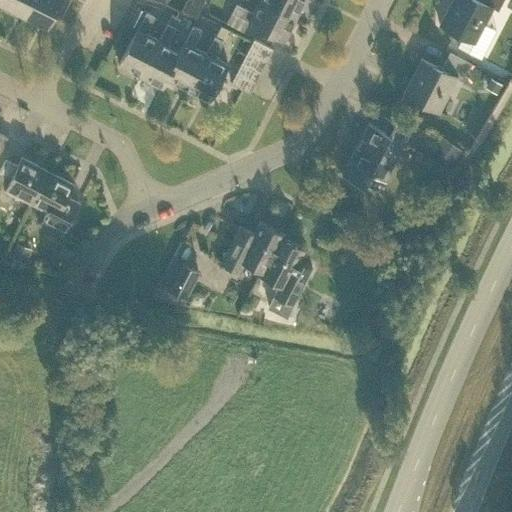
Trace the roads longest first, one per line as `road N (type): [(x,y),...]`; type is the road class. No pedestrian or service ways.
road 1 (residential): [(153,210),(301,143),(382,0)]
road 2 (primary): [(511,247),(400,511)]
road 3 (residential): [(153,210),(127,154),(47,109)]
road 4 (residential): [(47,109),(106,0)]
